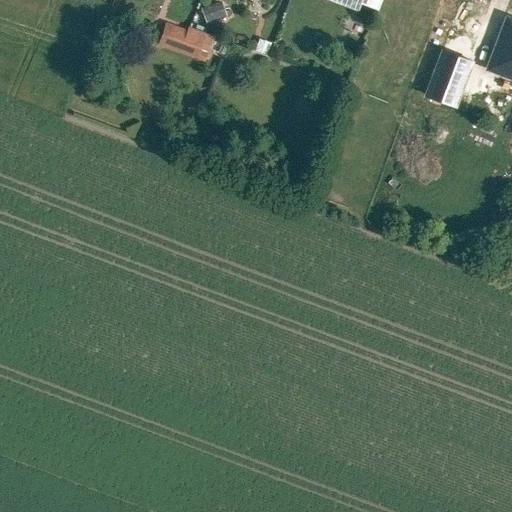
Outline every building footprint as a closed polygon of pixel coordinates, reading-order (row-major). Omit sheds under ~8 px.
[(171,0),(166,13),(188,22),(196,0),(171,0)] [(207,21),(227,15),(223,2),(203,7),(207,21)] [(511,69),(511,23),(506,21),(491,61),(511,69)] [(188,30),(187,33),(166,25),(157,49),(195,62),(198,53),(207,56),(213,38),(188,30)] [(470,60),(442,49),(425,94),(453,104),(470,60)]
